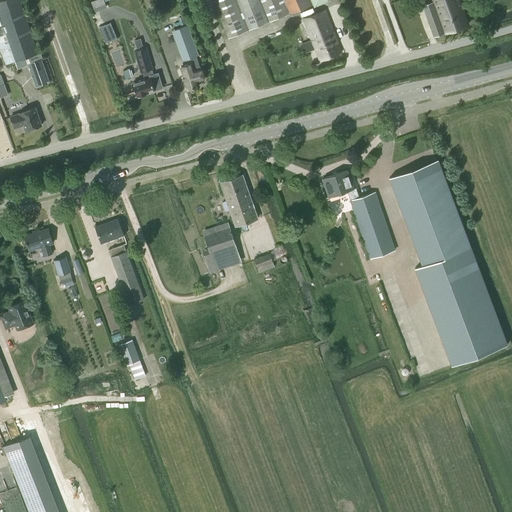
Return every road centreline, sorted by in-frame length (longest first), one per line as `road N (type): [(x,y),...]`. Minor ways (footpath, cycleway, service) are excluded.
road 1 (unclassified): [(0,162),(511,29)]
road 2 (tertiary): [(0,201),(400,99)]
road 3 (unclassified): [(208,161),(403,111)]
road 4 (unknown): [(0,342),(78,511)]
road 5 (unclassified): [(0,215),(134,180)]
